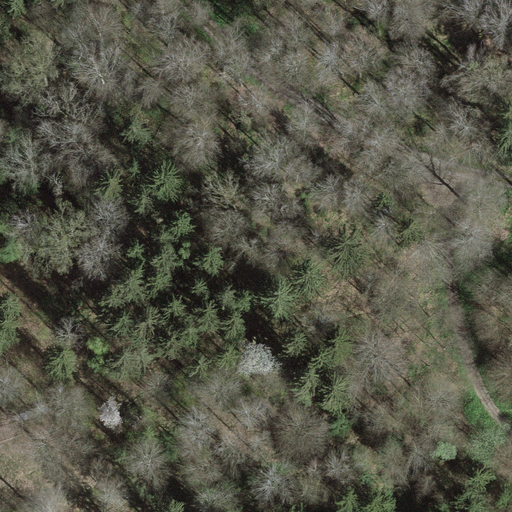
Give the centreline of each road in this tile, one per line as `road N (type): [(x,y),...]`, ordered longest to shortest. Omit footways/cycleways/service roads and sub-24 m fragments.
road 1 (track): [(195,0),(323,111),(511,177)]
road 2 (track): [(467,161),(449,267),(477,383),(511,432)]
